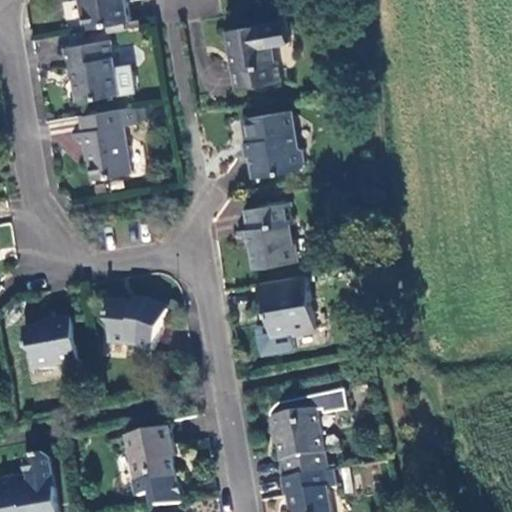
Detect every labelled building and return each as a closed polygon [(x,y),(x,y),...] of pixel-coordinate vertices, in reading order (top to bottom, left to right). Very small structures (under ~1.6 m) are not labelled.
[(83,16),(86,34),(132,26),(127,0),(83,0),(86,15),(83,16)] [(234,76),(237,95),(285,88),(281,67),(275,68),(273,54),(293,50),(289,29),(230,38),(231,43),(227,48),(228,55),(233,59),(236,75),(234,76)] [(117,99),(109,46),(66,53),(69,71),(73,70),(79,106),(117,99)] [(136,129),(133,112),(80,121),(86,154),(88,154),(93,184),(130,178),(123,131),(136,129)] [(293,117),(244,126),(248,145),(251,145),(256,178),(275,176),(280,179),(302,175),(308,169),(304,150),(298,145),(293,117)] [(288,208),(244,216),(254,271),(293,265),(288,229),(292,228),(288,208)] [(314,334),(305,279),(256,288),(259,306),(269,305),(271,315),(266,317),(270,341),(314,334)] [(139,311),(110,308),(108,326),(112,333),(110,349),(137,351),(153,357),(169,318),(151,310),(149,313),(139,311)] [(78,366),(71,324),(52,326),(53,330),(23,336),(27,355),(33,359),(36,373),(78,366)] [(288,470),(291,488),(332,481),(322,425),(327,424),(328,428),(353,423),(349,404),(283,415),(279,417),(276,419),(274,426),(278,445),(280,444),(285,470),(288,470)] [(142,506),(159,503),(160,511),(186,511),(178,467),(181,466),(176,438),(131,446),(142,506)] [(0,511),(58,511),(51,466),(45,462),(31,464),(25,470),(28,489),(18,490),(17,486),(0,489),(0,511)] [(340,497),(337,480),(332,481),(291,488),(285,488),(289,505),(290,505),(291,511),(333,511),(332,499),(340,497)]
